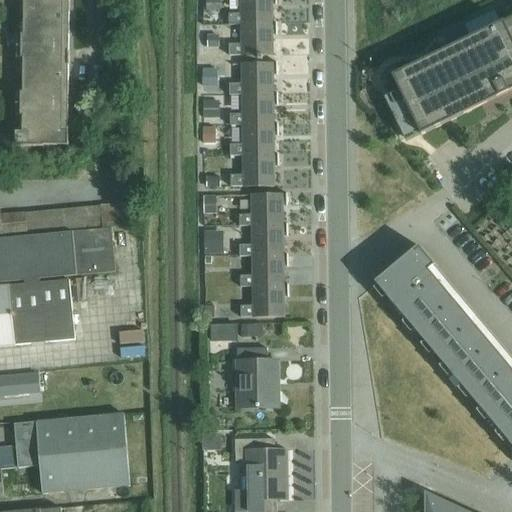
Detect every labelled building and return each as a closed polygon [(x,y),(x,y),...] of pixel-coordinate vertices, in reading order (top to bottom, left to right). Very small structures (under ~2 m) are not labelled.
[(25,0),(25,132),(18,132),(18,146),(46,146),(46,145),(71,145),(70,0),(25,0)] [(242,26),(242,27),(274,26),(274,6),(276,6),(276,7),(277,7),(276,0),(241,0),(242,15),(229,15),(229,26),(242,26)] [(511,18),(392,77),(414,122),(400,128),(406,139),(419,133),(421,136),(511,92),(511,18)] [(242,46),(229,46),(229,57),(242,57),(247,57),(248,62),(263,61),(263,57),(274,57),(274,26),(242,27),(242,46)] [(242,66),(243,96),(275,96),(275,65),(263,66),(263,61),(248,62),(248,66),(242,66)] [(243,126),(243,127),(275,127),(275,96),(243,96),(243,115),(231,116),(232,126),(243,126)] [(220,102),(204,102),(204,119),(220,119),(220,102)] [(219,140),(220,123),(208,122),(207,139),(219,140)] [(243,147),(231,147),(231,157),(243,156),(243,158),(275,157),(275,138),(277,138),(279,138),(278,125),(277,126),(275,126),(275,127),(243,127),(243,147)] [(231,176),(231,188),(244,188),(276,188),(275,157),(243,158),(243,176),(231,176)] [(240,216),(239,216),(239,227),(240,227),(252,227),(285,226),(285,225),(284,195),(252,196),(252,216),(240,216)] [(0,240),(146,227),(146,203),(1,217),(0,208),(0,207),(0,240)] [(253,247),(240,247),(240,258),(253,258),(253,257),(285,257),(285,237),(288,237),(288,238),(289,238),(289,225),(287,225),(285,225),(285,226),(252,227),(253,247)] [(146,227),(0,240),(0,284),(116,273),(112,232),(146,228),(146,227)] [(221,232),(205,232),(206,250),(221,249),(221,232)] [(511,371),(429,273),(435,267),(419,247),(378,282),(389,295),(386,297),(407,322),(410,319),(418,328),(414,331),(425,344),(428,341),(436,351),(433,353),(444,366),(447,363),(455,373),(452,375),(462,388),(465,385),(473,395),(470,397),(481,410),(484,407),(492,417),(489,419),(499,432),(502,429),(510,439),(507,441),(511,447),(511,371)] [(253,287),(253,288),(286,288),(285,257),(253,257),(253,258),(253,276),(241,277),(242,288),(253,287)] [(0,288),(0,348),(75,341),(70,282),(0,288)] [(254,307),(241,307),(241,319),(254,318),(254,319),(286,318),(286,299),(288,299),(288,300),(289,300),(289,287),(288,287),(288,288),(286,288),(253,288),(254,307)] [(268,335),(268,319),(216,320),(216,339),(242,338),(242,336),(268,335)] [(245,393),(245,409),(279,409),(278,362),(269,362),(268,350),(238,350),(239,394),(245,393)] [(0,398),(41,395),(39,374),(0,378),(0,398)] [(16,426),(20,468),(129,458),(125,416),(16,426)] [(276,440),(237,440),(237,462),(249,462),(249,492),(238,493),(237,511),(277,511),(277,501),(289,501),(288,450),(276,451),(276,440)] [(0,498),(6,498),(3,470),(16,468),(14,447),(1,448),(3,470),(0,469),(0,498)] [(129,458),(20,468),(20,469),(41,467),(44,496),(132,487),(129,458)] [(464,511),(425,494),(424,511),(464,511)]
